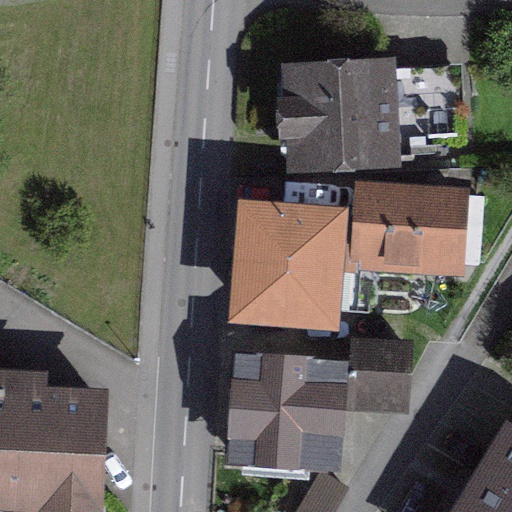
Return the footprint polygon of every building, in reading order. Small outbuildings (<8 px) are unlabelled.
[(401,52),(292,56),(294,93),(279,94),(281,129),(298,128),(299,161),(404,158),(401,52)] [(346,213),(343,257),(458,264),(463,190),(348,182),(346,213)] [(339,316),(343,257),(346,213),(252,206),(245,310),(339,316)] [(233,451),(347,455),(349,399),(413,401),(416,326),(353,323),(353,342),(237,338),(233,451)] [(0,511),(105,511),(109,381),(49,380),(49,364),(10,363),(10,340),(0,335),(0,511)] [(511,511),(511,423),(508,421),(453,511),(511,511)] [(327,511),(349,477),(325,463),(295,511),(327,511)]
